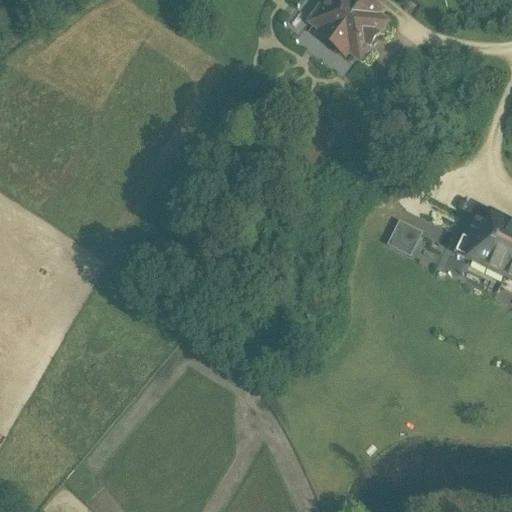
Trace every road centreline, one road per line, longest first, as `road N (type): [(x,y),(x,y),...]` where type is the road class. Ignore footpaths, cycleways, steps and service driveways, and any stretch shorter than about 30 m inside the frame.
road 1 (unknown): [(380,0),(423,28),(511,52)]
road 2 (residential): [(511,98),(489,142),(502,201),(511,207)]
